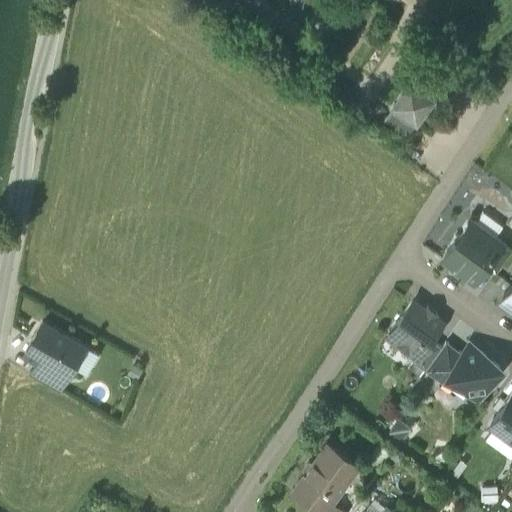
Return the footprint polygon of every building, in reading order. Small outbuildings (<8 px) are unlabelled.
[(434,101),(408,82),(390,108),(391,108),(415,125),(415,126),(434,101)] [(415,125),(391,108),(383,119),(407,136),(415,125)] [(501,243),(473,222),(466,223),(462,229),(463,234),(459,241),(453,242),(442,257),(473,281),(485,265),(501,243)] [(501,243),(485,265),(495,272),(511,250),(501,243)] [(511,282),(499,300),(511,309),(511,282)] [(440,322),(412,301),(396,323),(394,322),(388,331),(389,332),(388,334),(415,355),(416,355),(429,338),(440,322)] [(24,354),(38,361),(65,377),(83,346),(41,323),(24,354)] [(429,338),(416,355),(415,355),(412,360),(424,369),(441,346),(429,338)] [(424,369),(441,382),(446,375),(445,375),(461,352),(445,340),(441,346),(424,369)] [(485,355),(468,342),(461,352),(445,375),(446,375),(455,382),(467,390),(477,398),(490,381),(484,377),(486,374),(487,374),(493,373),(499,366),(492,361),(485,362),(481,360),(485,355)] [(58,391),(65,377),(38,361),(30,375),(58,391)] [(467,390),(455,382),(451,389),(462,397),(467,390)] [(511,392),(489,424),(511,441),(511,392)] [(380,442),(369,457),(382,466),(393,451),(380,442)] [(325,443),(312,461),(306,462),(303,467),(303,473),(292,490),(319,510),(322,511),(328,502),(355,464),(325,443)] [(341,511),(328,502),(322,511),(319,510),(317,511),(341,511)]
